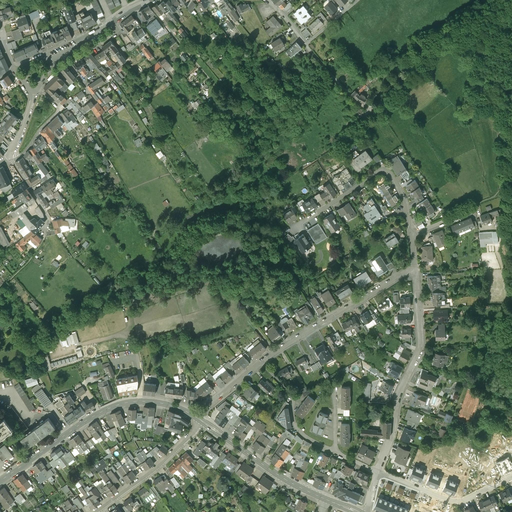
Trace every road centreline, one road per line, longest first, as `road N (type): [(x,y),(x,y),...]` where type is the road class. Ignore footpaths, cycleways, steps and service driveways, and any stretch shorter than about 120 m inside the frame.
road 1 (secondary): [(197,418),(160,402),(120,404),(0,481)]
road 2 (residential): [(377,472),(397,395),(420,348),(415,271)]
road 3 (residential): [(260,362),(415,271)]
road 4 (secondary): [(327,500),(203,422)]
road 5 (residential): [(377,472),(458,501),(511,477)]
road 6 (residential): [(405,207),(393,179),(379,174),(298,226)]
road 7 (residential): [(203,422),(97,511)]
